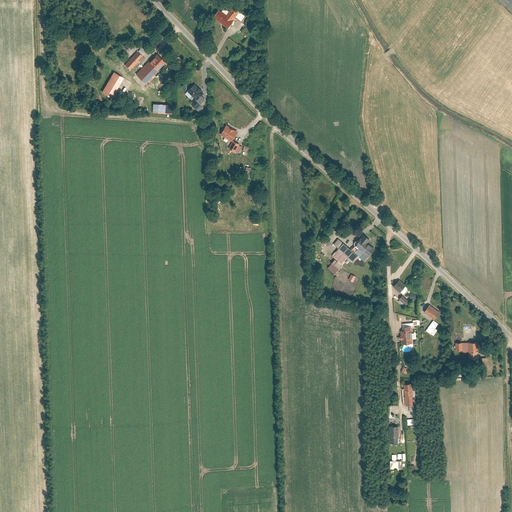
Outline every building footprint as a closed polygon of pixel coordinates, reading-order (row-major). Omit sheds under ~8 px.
[(215,18),(229,28),(234,21),(221,10),(215,18)] [(105,58),(117,63),(122,52),(110,47),(105,58)] [(137,51),(125,64),(129,68),(138,60),(142,56),(137,51)] [(149,62),(158,71),(166,63),(157,54),(149,62)] [(149,62),(148,61),(136,74),(146,83),(158,71),(149,62)] [(122,77),(113,72),(101,91),(110,97),(122,77)] [(202,92),(195,84),(188,91),(195,99),(200,94),(202,92)] [(200,94),(195,99),(200,104),(205,99),(200,94)] [(202,108),(195,100),(191,104),(198,111),(202,108)] [(172,104),(157,103),(157,112),(171,113),(172,104)] [(227,126),(221,136),(233,143),(238,133),(227,126)] [(234,142),(229,150),(234,153),(235,153),(239,146),(239,145),(234,142)] [(374,248),(361,239),(356,245),(370,255),(374,248)] [(358,254),(345,243),(339,250),(347,256),(353,261),(358,254)] [(347,256),(339,250),(334,256),(336,257),(342,262),(347,256)] [(342,262),(336,257),(329,265),(335,270),(342,262)] [(401,280),(395,287),(401,292),(406,285),(401,280)] [(404,295),(400,299),(407,305),(410,301),(404,295)] [(430,304),(425,311),(434,318),(440,311),(430,304)] [(438,330),(435,328),(439,324),(433,320),(426,330),(433,336),(438,330)] [(413,342),(412,326),(402,327),(403,343),(413,342)] [(479,342),(468,342),(469,357),(480,356),(479,342)] [(414,403),(413,384),(404,385),(406,404),(414,403)] [(398,429),(389,429),(389,440),(398,441),(398,429)] [(399,460),(390,460),(390,470),(399,470),(399,460)]
